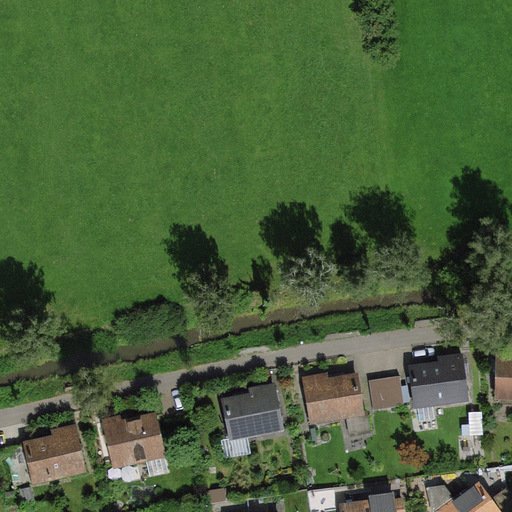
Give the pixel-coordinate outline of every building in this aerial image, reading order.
[(511,356),(502,355),(500,397),(511,397),(511,356)] [(467,358),(414,367),(421,406),(474,397),(467,358)] [(358,372),(307,379),(314,425),(365,417),(358,372)] [(414,374),(374,377),(375,408),(416,406),(414,374)] [(277,386),(226,397),(236,441),(287,430),(277,386)] [(159,411),(112,422),(121,464),(168,453),(159,411)] [(78,432),(29,444),(39,483),(87,471),(78,432)] [(511,511),(486,475),(438,507),(441,511),(511,511)] [(396,511),(395,501),(342,508),(342,511),(396,511)]
